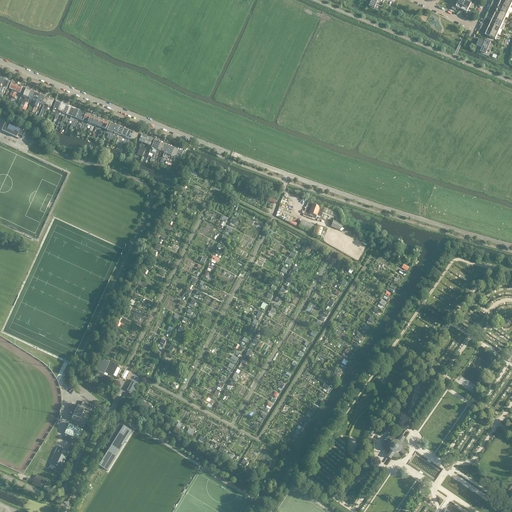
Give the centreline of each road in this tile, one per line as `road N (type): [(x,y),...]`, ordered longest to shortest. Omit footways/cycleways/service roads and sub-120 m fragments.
road 1 (track): [(126,368),(214,188),(326,245),(364,269),(258,439)]
road 2 (residential): [(511,245),(322,186),(0,60)]
road 3 (track): [(179,397),(282,191)]
road 4 (track): [(231,425),(335,251)]
road 5 (track): [(272,447),(126,368)]
